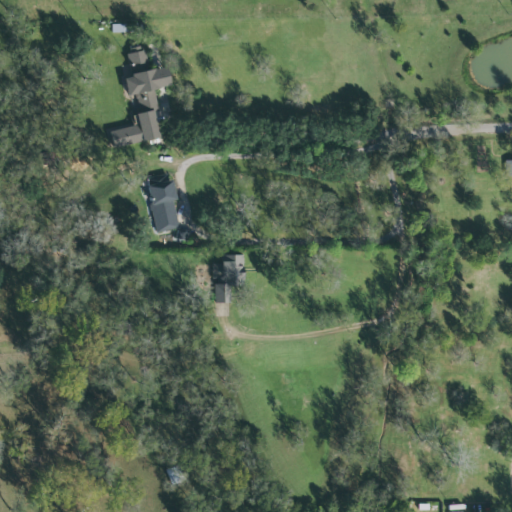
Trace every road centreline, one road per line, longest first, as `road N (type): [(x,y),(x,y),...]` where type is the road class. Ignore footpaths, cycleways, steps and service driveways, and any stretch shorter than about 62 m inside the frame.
road 1 (residential): [(225,339),(393,325),(412,253),(387,137)]
road 2 (residential): [(387,137),(511,125)]
